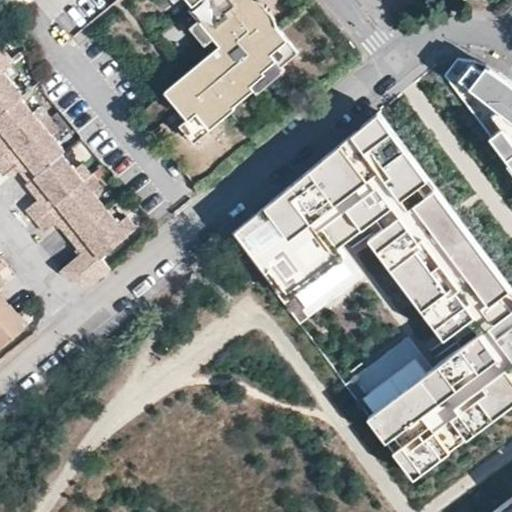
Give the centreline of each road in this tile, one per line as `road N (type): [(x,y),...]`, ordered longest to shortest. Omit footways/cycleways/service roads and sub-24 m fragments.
road 1 (residential): [(82,311),(287,158),(396,63)]
road 2 (residential): [(396,63),(432,35),(454,30),(511,46)]
road 3 (residential): [(0,217),(82,311)]
